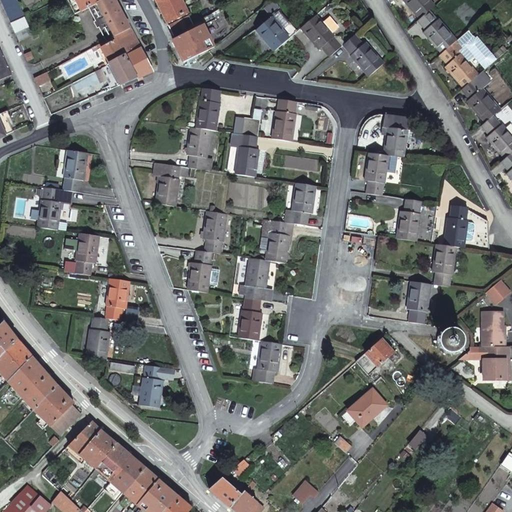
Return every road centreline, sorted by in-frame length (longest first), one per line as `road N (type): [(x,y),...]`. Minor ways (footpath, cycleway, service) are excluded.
road 1 (residential): [(98,112),(209,420)]
road 2 (secondary): [(185,464),(56,353),(0,279)]
road 3 (secondary): [(0,301),(78,397),(170,471)]
road 4 (residential): [(511,422),(444,375),(393,324),(324,314)]
road 5 (residential): [(351,98),(324,314)]
road 6 (residential): [(324,314),(301,393),(259,426),(209,420)]
road 7 (residential): [(167,73),(351,98)]
road 8 (residential): [(447,107),(511,229)]
road 9 (residential): [(373,0),(447,107)]
